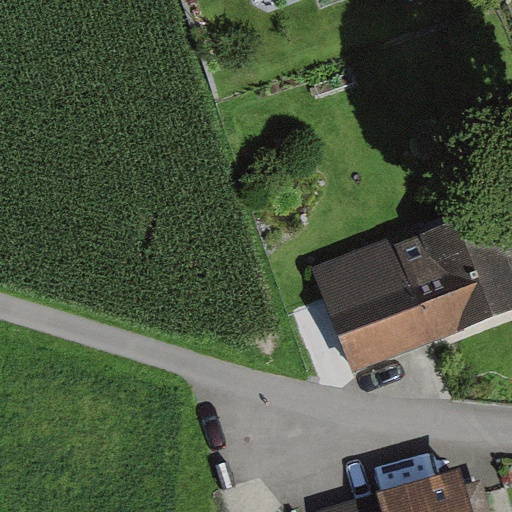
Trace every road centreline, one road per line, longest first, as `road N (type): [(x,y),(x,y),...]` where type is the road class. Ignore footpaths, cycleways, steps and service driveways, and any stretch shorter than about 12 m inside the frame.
road 1 (track): [(0,307),(299,398)]
road 2 (residential): [(299,398),(511,426)]
road 3 (unknown): [(299,398),(265,475),(264,511)]
